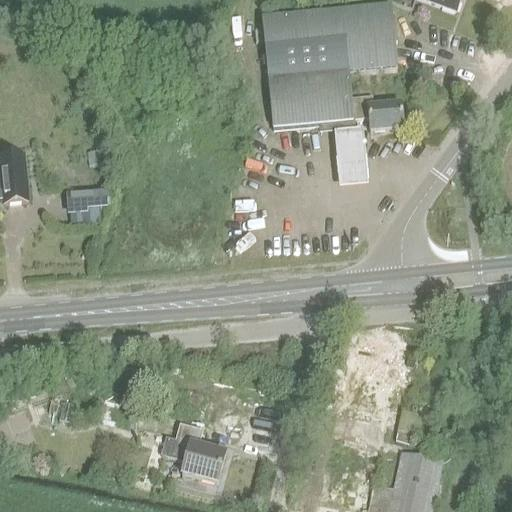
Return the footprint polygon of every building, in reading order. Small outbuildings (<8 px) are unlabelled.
[(416,0),(452,13),(456,0),(416,0)] [(387,9),(261,25),(275,136),(336,128),(337,136),(354,134),(352,125),(368,123),(370,138),(402,134),(399,108),(373,112),(371,101),(349,104),(346,78),(395,72),(387,9)] [(332,134),(337,190),(368,188),(363,132),(332,134)] [(0,200),(3,201),(3,208),(27,206),(23,159),(0,161),(0,171),(0,177),(0,176),(0,200)] [(109,212),(108,195),(68,198),(69,214),(109,212)] [(33,392),(18,398),(20,405),(36,399),(33,392)] [(179,430),(175,445),(164,442),(159,459),(186,466),(182,480),(216,490),(226,460),(210,455),(211,450),(199,446),(202,437),(179,430)] [(430,511),(440,464),(400,456),(393,490),(375,486),(381,452),(327,442),(315,506),(347,511),(430,511)]
